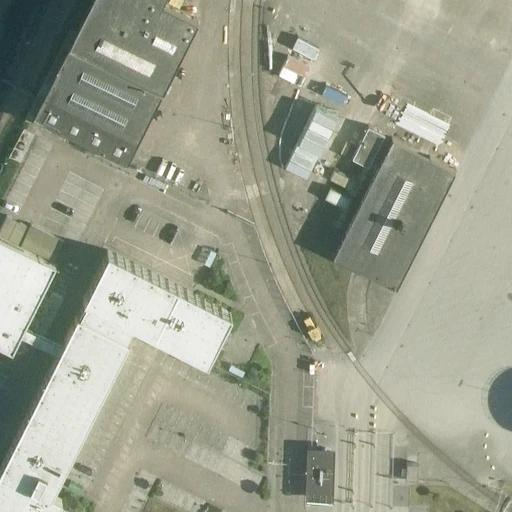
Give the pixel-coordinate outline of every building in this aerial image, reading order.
[(91,0),(71,40),(161,84),(196,16),(199,17),(200,15),(168,0),(91,0)] [(161,84),(71,40),(69,39),(68,41),(71,42),(37,110),(34,109),(33,111),(127,158),(129,155),(126,154),(160,86),(163,88),(164,86),(161,84)] [(385,133),(369,125),(352,157),(368,165),(385,133)] [(333,255),(396,287),(397,284),(395,284),(452,170),(454,170),(455,168),(393,137),(392,138),(393,139),(336,254),(334,252),(333,255)] [(6,348),(12,351),(20,334),(56,351),(0,463),(0,506),(11,511),(53,511),(61,497),(51,492),(128,337),(126,336),(132,323),(206,360),(231,312),(107,250),(82,299),(84,300),(78,313),(76,311),(60,343),(25,325),(55,264),(0,236),(0,390),(13,364),(0,358),(6,348)] [(310,447),(306,447),(304,501),(332,502),(334,448),(310,447)] [(406,464),(405,480),(417,481),(418,464),(406,464)]
